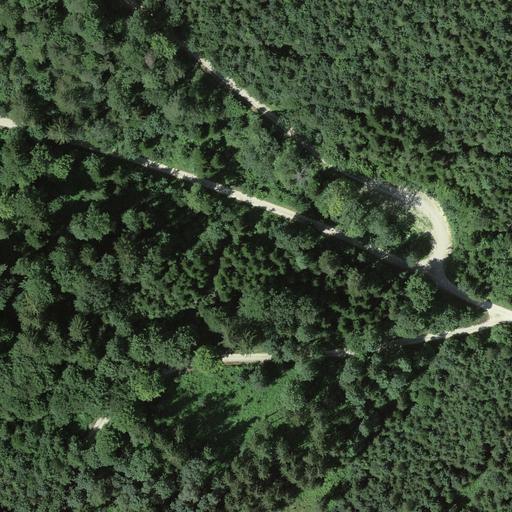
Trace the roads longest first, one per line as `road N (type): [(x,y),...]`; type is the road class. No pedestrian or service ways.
road 1 (track): [(0,118),(323,226),(511,314)]
road 2 (track): [(507,313),(481,328),(338,354),(210,358),(169,368),(100,424),(55,511)]
road 3 (track): [(428,273),(443,238),(436,214),(322,158),(127,0)]
